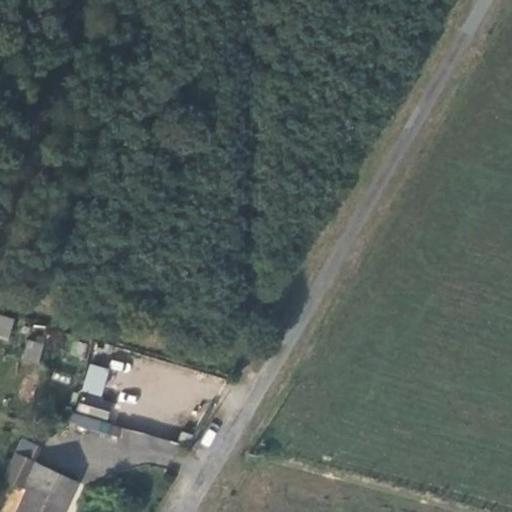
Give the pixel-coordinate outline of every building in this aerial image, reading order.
[(39,363),(42,342),(25,340),(22,361),(39,363)] [(105,382),(85,377),(78,405),(98,410),(105,382)] [(110,418),(82,411),(78,429),(106,436),(110,418)] [(20,438),(16,452),(35,457),(39,444),(20,438)] [(24,456),(4,449),(0,460),(0,494),(16,500),(11,511),(54,511),(64,487),(19,469),(24,456)]
